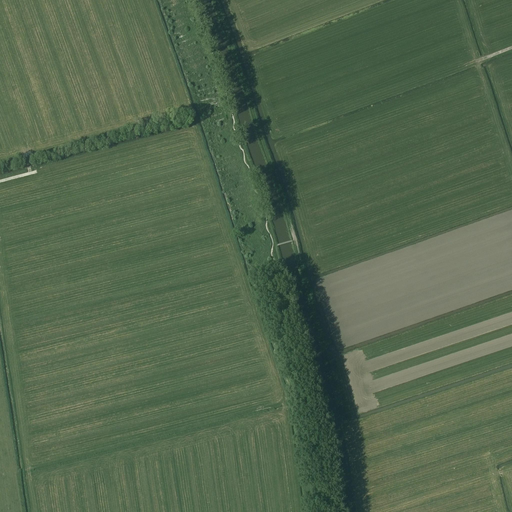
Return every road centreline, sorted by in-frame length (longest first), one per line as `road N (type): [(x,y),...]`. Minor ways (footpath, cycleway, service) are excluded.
road 1 (track): [(294,240),(216,0)]
road 2 (track): [(346,420),(294,240)]
